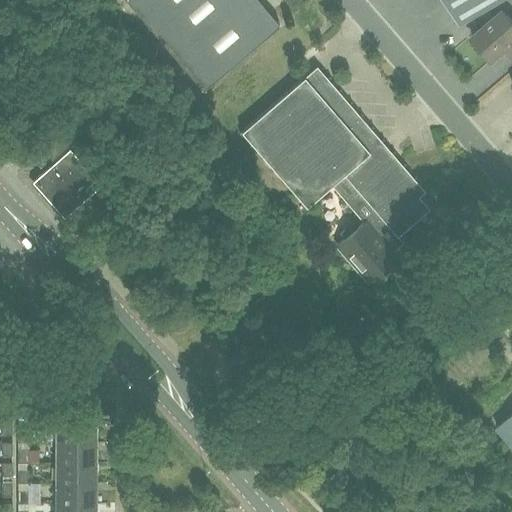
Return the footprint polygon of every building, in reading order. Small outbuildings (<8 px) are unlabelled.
[(128,0),(154,31),(203,88),(279,24),(258,0),(128,0)] [(446,0),(461,24),(501,0),(446,0)] [(511,19),(504,10),(473,37),(492,60),(511,42),(511,19)] [(305,76),(243,130),(308,206),(332,185),(345,174),(384,218),(383,219),(384,219),(398,236),(430,208),(419,196),(425,192),(327,79),(316,88),(305,76)] [(66,216),(102,184),(71,148),(35,180),(66,216)] [(345,174),(332,185),(363,221),(338,243),(371,281),(377,276),(390,265),(397,259),(397,258),(392,252),(372,229),(384,219),(383,219),(384,218),(345,174)] [(511,443),(511,413),(497,426),(511,443)] [(11,434),(11,422),(1,422),(2,434),(11,434)] [(17,443),(28,443),(28,422),(17,422),(17,443)] [(55,442),(95,442),(95,422),(55,422),(55,442)] [(55,463),(95,462),(95,442),(55,442),(55,463)] [(11,456),(11,443),(2,443),(1,456),(11,456)] [(17,463),(26,463),(27,463),(28,450),(17,450),(17,463)] [(55,483),(95,483),(95,462),(55,463),(55,483)] [(11,476),(11,464),(1,464),(1,476),(11,476)] [(18,471),(17,484),(28,484),(28,471),(18,471)] [(1,497),(11,496),(11,483),(1,484),(1,497)] [(55,503),(95,503),(95,483),(55,483),(55,503)] [(17,504),(27,504),(28,491),(17,491),(17,504)] [(55,511),(94,511),(95,503),(55,503),(55,511)]
